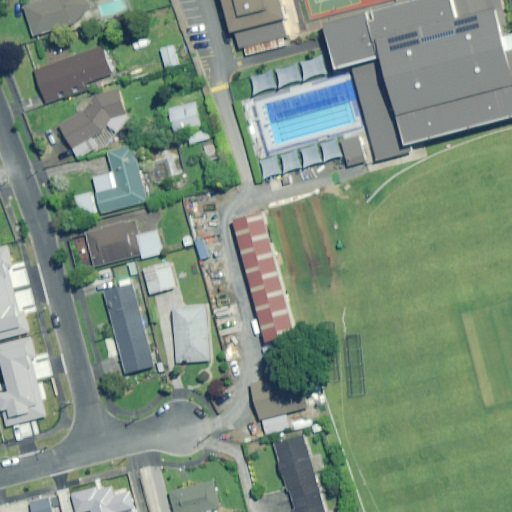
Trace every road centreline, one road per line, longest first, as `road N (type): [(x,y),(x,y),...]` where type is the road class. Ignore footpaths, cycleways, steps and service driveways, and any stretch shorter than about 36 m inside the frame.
road 1 (residential): [(100,450),(0,118)]
road 2 (residential): [(217,419),(100,450)]
